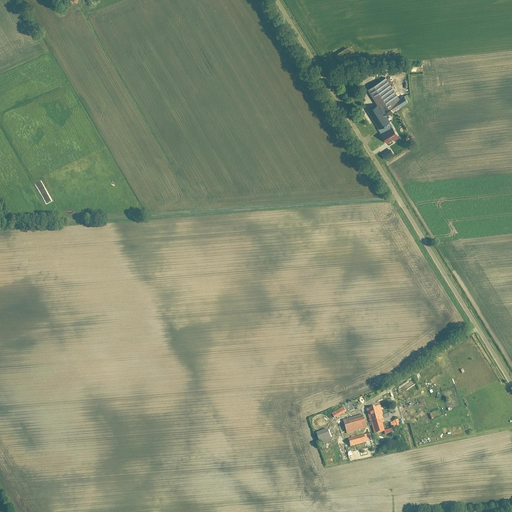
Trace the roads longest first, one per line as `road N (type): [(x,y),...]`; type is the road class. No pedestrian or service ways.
road 1 (unclassified): [(274,0),(511,386)]
road 2 (track): [(396,198),(0,225)]
